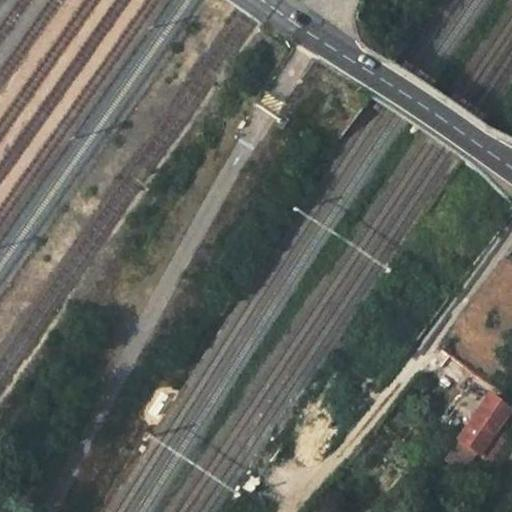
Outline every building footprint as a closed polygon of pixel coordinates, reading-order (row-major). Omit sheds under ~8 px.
[(222,297),(212,312),(222,318),(232,303),(222,297)] [(511,378),(511,372),(455,332),(442,349),(503,395),(511,378)] [(511,378),(503,395),(511,398),(511,378)] [(486,398),(458,439),(492,463),(503,445),(491,436),(497,427),(508,412),(486,398)] [(491,436),(503,445),(509,436),(497,427),(491,436)]
